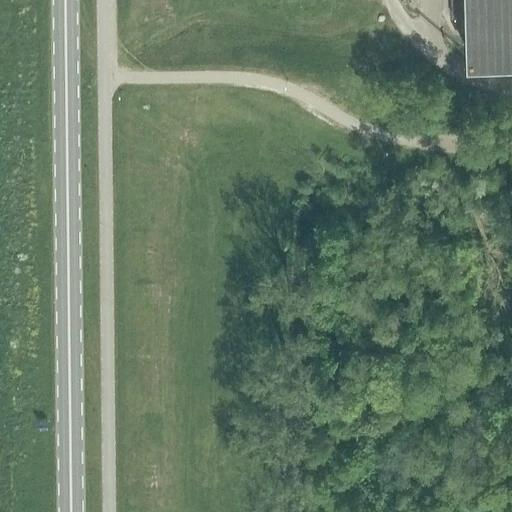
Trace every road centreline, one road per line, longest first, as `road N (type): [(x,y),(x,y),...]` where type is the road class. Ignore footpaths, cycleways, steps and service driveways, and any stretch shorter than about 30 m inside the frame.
road 1 (tertiary): [(71,370),(66,0)]
road 2 (unclassified): [(386,0),(428,49),(511,91)]
road 3 (tertiary): [(71,370),(73,511)]
